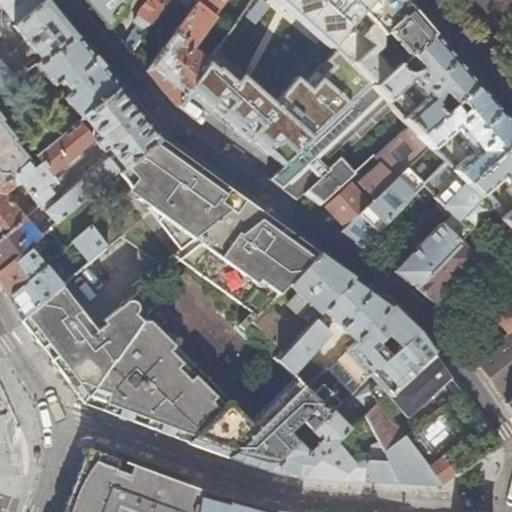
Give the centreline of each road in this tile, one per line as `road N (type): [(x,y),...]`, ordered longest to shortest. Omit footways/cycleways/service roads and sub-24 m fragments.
road 1 (residential): [(66,0),(175,130),(423,313),(511,441)]
road 2 (residential): [(507,505),(289,495),(84,422),(55,419)]
